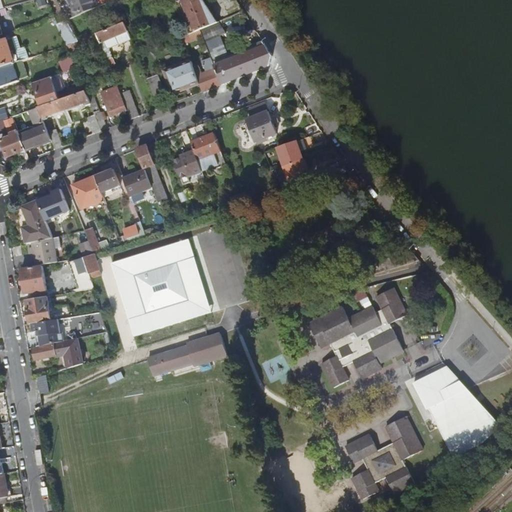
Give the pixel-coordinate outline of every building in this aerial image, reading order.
[(70,0),(75,10),(77,15),(114,0),(70,0)] [(181,8),(191,34),(201,29),(220,22),(206,0),(184,0),(187,6),(181,8)] [(70,45),(80,39),(70,22),(61,27),(70,45)] [(126,22),(97,33),(100,40),(108,59),(113,57),(111,52),(109,53),(104,41),(129,31),(126,22)] [(201,29),(218,71),(223,84),(270,65),(274,55),(264,41),(260,43),(260,44),(228,56),(220,35),(227,33),(220,22),(201,29)] [(97,33),(79,41),(82,47),(100,40),(97,33)] [(0,42),(0,68),(14,63),(16,63),(29,58),(25,47),(21,49),(17,37),(0,42)] [(60,61),(64,73),(78,68),(72,55),(60,61)] [(166,71),(174,92),(200,82),(199,79),(192,62),(166,71)] [(0,68),(0,87),(0,88),(20,81),(14,63),(0,68)] [(218,71),(199,79),(200,82),(204,91),(223,84),(218,71)] [(35,83),(43,106),(61,100),(52,77),(35,83)] [(148,80),(155,99),(161,97),(153,78),(148,80)] [(102,93),(111,117),(117,115),(118,117),(123,115),(122,112),(128,110),(126,106),(118,86),(102,93)] [(43,106),(39,107),(44,120),(47,119),(46,116),(87,102),(88,105),(91,103),(87,91),(61,100),(43,106)] [(128,110),(131,120),(140,116),(135,102),(126,106),(128,110)] [(9,106),(0,108),(0,132),(1,136),(17,131),(9,106)] [(21,135),(26,149),(52,139),(49,132),(44,120),(39,107),(32,110),(38,129),(21,135)] [(96,114),(102,131),(110,128),(103,111),(96,114)] [(250,119),(259,141),(280,133),(270,111),(250,119)] [(88,118),(94,134),(102,131),(96,114),(88,118)] [(49,132),(52,139),(56,150),(64,147),(57,129),(49,132)] [(2,141),(8,157),(26,150),(26,149),(21,135),(19,132),(12,134),(13,137),(2,141)] [(197,151),(205,170),(209,168),(222,163),(217,152),(224,150),(217,133),(193,142),(197,151)] [(313,136),(280,148),(286,166),(304,160),(301,149),(316,144),(313,136)] [(155,187),(158,194),(167,190),(164,183),(163,183),(160,176),(161,175),(156,164),(157,163),(149,145),(139,149),(148,170),(155,187)] [(217,152),(222,163),(209,168),(210,171),(229,164),(224,150),(217,152)] [(176,159),(187,184),(193,182),(191,176),(205,170),(197,151),(176,159)] [(286,166),(293,185),(311,179),(321,175),(318,167),(308,171),(304,160),(286,166)] [(311,179),(318,188),(353,176),(346,166),(321,175),(311,179)] [(98,176),(104,192),(122,185),(114,169),(98,176)] [(126,179),(133,196),(155,187),(148,170),(126,179)] [(75,186),(85,209),(107,200),(104,192),(98,176),(75,186)] [(40,201),(48,222),(55,219),(54,217),(71,210),(63,190),(54,193),(55,195),(40,201)] [(243,196),(245,202),(262,196),(260,190),(243,196)] [(128,198),(140,226),(144,237),(150,235),(133,196),(128,198)] [(24,228),(28,244),(33,243),(55,238),(48,222),(40,201),(39,200),(24,207),(32,226),(24,228)] [(282,234),(303,262),(317,251),(303,233),(312,226),(305,217),(282,234)] [(128,230),(132,241),(144,237),(140,226),(128,230)] [(90,240),(95,254),(103,251),(93,228),(86,230),(90,240)] [(35,254),(37,266),(59,262),(57,249),(63,248),(61,237),(55,238),(33,243),(34,248),(31,249),(32,255),(35,254)] [(135,335),(213,314),(193,239),(114,260),(135,335)] [(81,244),(86,257),(95,254),(90,240),(81,244)] [(413,250),(351,270),(354,281),(371,276),(379,273),(379,274),(381,273),(420,260),(421,260),(413,250)] [(86,257),(93,279),(103,276),(95,254),(86,257)] [(70,260),(80,291),(96,289),(93,279),(86,257),(70,260)] [(24,270),(28,294),(48,291),(44,266),(38,267),(24,270)] [(378,297),(384,310),(378,313),(374,307),(351,319),(345,306),(311,324),(323,347),(333,342),(339,355),(323,363),(335,386),(350,378),(344,366),(356,360),(364,377),(383,367),(381,362),(404,350),(391,323),(389,320),(397,316),(399,319),(408,315),(394,288),(378,297)] [(28,300),(32,324),(35,324),(53,321),(49,296),(28,300)] [(61,320),(63,333),(65,332),(66,341),(70,341),(66,319),(61,320)] [(35,324),(36,332),(39,332),(40,337),(41,337),(43,346),(56,343),(66,341),(65,332),(63,333),(61,320),(53,321),(35,324)] [(189,347),(149,359),(154,376),(194,364),(195,366),(228,356),(222,334),(188,344),(189,347)] [(56,344),(43,347),(39,348),(35,349),(38,360),(58,356),(58,357),(68,355),(71,368),(85,363),(80,338),(70,341),(66,341),(56,343),(56,344)] [(479,445),(503,425),(450,364),(436,370),(431,375),(415,382),(430,417),(418,404),(425,420),(431,417),(433,422),(444,434),(453,456),(479,445)] [(39,377),(42,394),(51,392),(48,374),(39,377)] [(388,425),(396,441),(380,449),(372,433),(348,445),(356,461),(365,457),(370,468),(354,476),(365,498),(381,489),(377,481),(389,476),(397,491),(417,482),(405,458),(425,448),(408,415),(388,425)] [(0,474),(0,498),(6,497),(10,496),(6,473),(0,474)]
